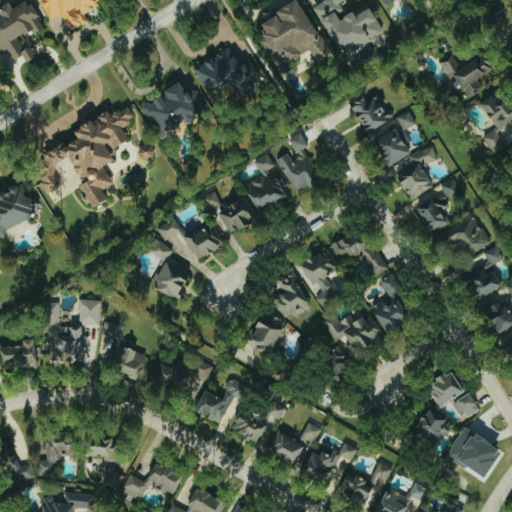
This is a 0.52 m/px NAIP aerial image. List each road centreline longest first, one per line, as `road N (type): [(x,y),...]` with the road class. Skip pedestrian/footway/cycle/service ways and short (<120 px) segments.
road 1 (residential): [(511,420),(321,121)]
road 2 (residential): [(322,511),(137,406),(81,397),(0,411)]
road 3 (residential): [(0,121),(187,0)]
road 4 (residential): [(361,190),(241,272),(228,293)]
